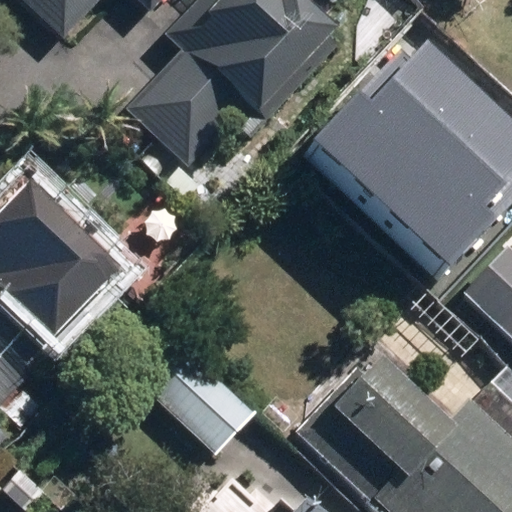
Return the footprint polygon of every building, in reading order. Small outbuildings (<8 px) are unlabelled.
[(165,0),(0,0),(0,2),(53,50),(98,0),(115,0),(143,25),(165,0)] [(155,46),(172,60),(117,122),(178,177),(225,125),(238,137),(289,81),(297,89),(325,57),(272,9),(262,20),(238,0),(225,0),(209,19),(192,4),(155,46)] [(511,129),(459,79),(406,134),(485,209),(511,181),(511,129)] [(373,172),(325,123),(288,160),(336,209),(373,172)] [(104,326),(132,296),(13,183),(0,196),(0,337),(26,362),(81,304),(104,326)] [(511,286),(484,259),(442,303),(511,372),(511,286)] [(26,362),(0,337),(0,407),(35,371),(26,362)] [(244,424),(180,363),(140,405),(205,466),(244,424)] [(351,369),(283,439),(358,511),(511,511),(511,392),(494,375),(428,443),(351,369)]
